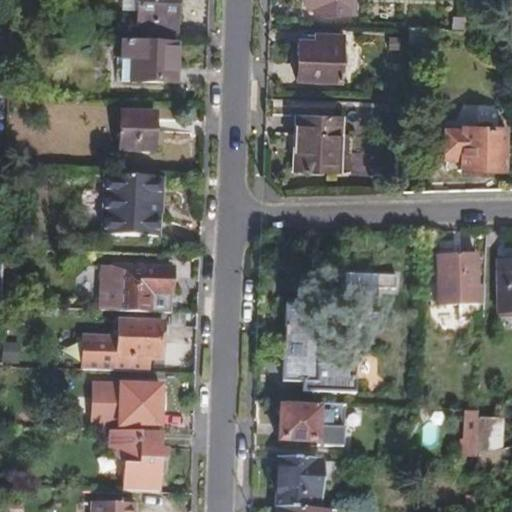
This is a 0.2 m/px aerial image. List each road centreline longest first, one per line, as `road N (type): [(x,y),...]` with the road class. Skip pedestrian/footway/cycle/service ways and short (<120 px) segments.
road 1 (residential): [(233,218),(222,511)]
road 2 (residential): [(511,210),(233,218)]
road 3 (residential): [(241,0),(233,218)]
